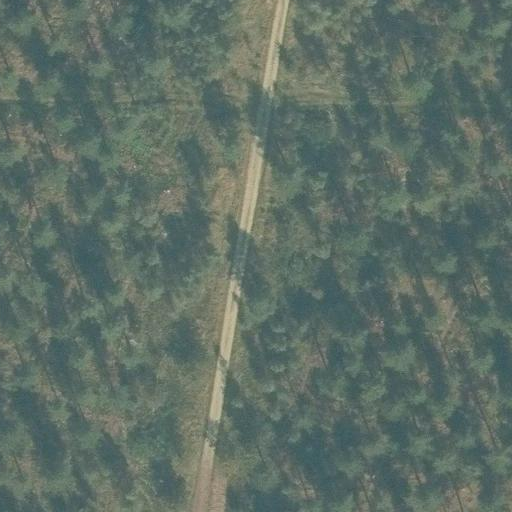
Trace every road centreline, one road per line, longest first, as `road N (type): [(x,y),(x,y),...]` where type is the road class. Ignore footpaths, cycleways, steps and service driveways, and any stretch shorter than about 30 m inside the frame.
road 1 (track): [(279,0),(200,511)]
road 2 (track): [(511,107),(0,94)]
